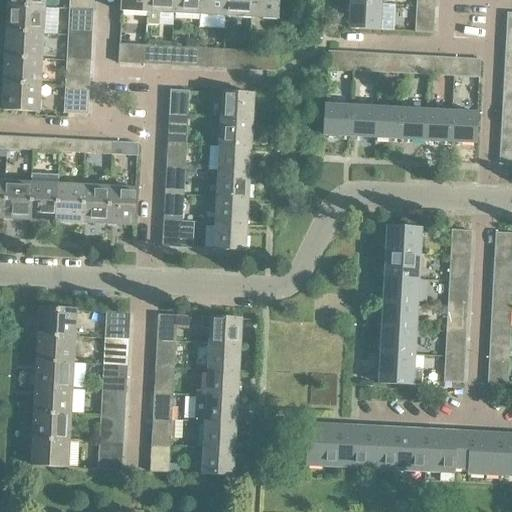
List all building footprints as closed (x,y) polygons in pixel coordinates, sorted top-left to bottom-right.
[(45,0),(8,0),(8,8),(45,10),(45,0)] [(94,0),(69,0),(69,11),(93,12),(94,0)] [(147,17),(148,0),(121,0),(121,15),(147,17)] [(148,0),(147,17),(173,18),(174,0),(148,0)] [(174,0),(173,18),(199,19),(200,0),(174,0)] [(226,0),(200,0),(199,19),(225,21),(226,0)] [(252,0),(226,0),(225,21),(251,22),(252,0)] [(252,0),(251,22),(278,23),(279,0),(252,0)] [(416,0),(417,9),(434,10),(434,0),(416,0)] [(382,7),(351,5),(350,31),(380,32),(382,7)] [(45,10),(8,8),(7,34),(44,36),(45,10)] [(434,10),(417,9),(415,34),(433,34),(434,10)] [(69,11),(67,37),(92,38),(93,12),(69,11)] [(7,34),(5,60),(42,62),(44,36),(7,34)] [(67,37),(66,63),(90,64),(92,38),(67,37)] [(145,66),(146,47),(137,47),(136,66),(145,66)] [(170,68),(172,49),(163,48),(162,67),(170,68)] [(196,69),(197,50),(189,50),(188,68),(196,69)] [(222,70),(223,52),(215,51),(214,70),(222,70)] [(248,72),(249,53),(241,52),(240,71),(248,72)] [(329,53),(328,72),(340,72),(353,73),(354,55),(329,53)] [(275,73),(276,54),(268,54),(267,73),(275,73)] [(354,55),(353,73),(379,74),(380,56),(354,55)] [(380,56),(379,74),(404,76),(405,57),(380,56)] [(405,57),(404,76),(428,77),(429,59),(405,57)] [(455,60),(429,59),(428,77),(454,78),(455,60)] [(5,60),(4,86),(41,88),(42,62),(5,60)] [(133,76),(132,60),(119,60),(119,76),(133,76)] [(481,61),(455,60),(454,78),(480,80),(481,61)] [(90,64),(66,63),(64,89),(89,90),(90,64)] [(41,88),(4,86),(2,112),(40,114),(41,88)] [(89,90),(64,89),(63,115),(87,116),(89,90)] [(511,91),(504,91),(502,116),(511,116),(511,91)] [(222,96),(221,122),(253,124),(254,98),(222,96)] [(349,139),(351,109),(326,108),(325,138),(349,139)] [(377,111),(351,109),(349,139),(375,141),(377,111)] [(170,110),(169,119),(188,120),(189,111),(170,110)] [(377,111),(375,141),(401,142),(402,112),(377,111)] [(426,113),(402,112),(401,142),(425,143),(426,113)] [(426,113),(425,143),(450,145),(452,115),(426,113)] [(478,116),(452,115),(450,145),(477,146),(478,116)] [(511,116),(502,116),(501,141),(511,141),(511,116)] [(253,124),(221,122),(219,148),(252,150),(253,124)] [(168,136),(168,145),(187,146),(187,137),(168,136)] [(0,151),(8,151),(9,139),(0,138),(0,151)] [(35,141),(9,139),(8,151),(34,153),(35,141)] [(61,142),(35,141),(34,153),(60,154),(61,142)] [(511,141),(501,141),(500,166),(511,166),(511,141)] [(87,144),(61,142),(60,154),(86,156),(87,144)] [(87,144),(86,156),(112,157),(113,145),(87,144)] [(113,145),(112,157),(138,158),(139,146),(113,145)] [(219,148),(218,174),(250,175),(252,150),(219,148)] [(167,162),(167,171),(185,172),(186,163),(167,162)] [(250,175),(218,174),(217,200),(249,201),(250,175)] [(32,185),(6,184),(4,221),(30,223),(32,185)] [(58,187),(32,185),(30,223),(56,224),(58,187)] [(84,188),(58,187),(56,224),(82,226),(84,188)] [(84,188),(82,226),(108,227),(110,189),(84,188)] [(166,188),(165,197),(184,198),(184,189),(166,188)] [(136,191),(110,189),(108,227),(134,228),(136,191)] [(249,201),(217,200),(215,226),(248,227),(249,201)] [(164,223),(182,223),(183,215),(164,214),(164,223)] [(248,227),(215,226),(214,252),(246,254),(248,227)] [(387,254),(420,256),(421,231),(389,229),(387,254)] [(450,258),(470,259),(472,234),(452,233),(450,258)] [(511,236),(496,235),(495,260),(511,260),(511,236)] [(163,240),(162,249),(181,250),(181,241),(163,240)] [(420,256),(387,254),(386,277),(418,279),(420,256)] [(450,258),(449,281),(469,282),(470,259),(450,258)] [(511,260),(495,260),(494,283),(511,284),(511,260)] [(418,279),(386,277),(385,302),(417,303),(418,279)] [(469,282),(449,281),(448,305),(468,306),(469,282)] [(511,284),(494,283),(492,307),(511,308),(511,284)] [(417,303),(385,302),(384,331),(416,333),(417,303)] [(468,306),(448,305),(446,334),(466,335),(468,306)] [(511,308),(492,307),(491,337),(511,338),(511,325),(511,310),(511,308)] [(40,311),(38,338),(76,340),(77,313),(40,311)] [(106,315),(105,341),(129,343),(130,316),(106,315)] [(159,318),(157,344),(176,345),(177,319),(159,318)] [(208,347),(241,349),(243,323),(202,321),(201,330),(209,330),(208,347)] [(384,331),(382,356),(415,358),(416,333),(384,331)] [(466,335),(446,334),(445,359),(465,360),(466,335)] [(491,337),(489,362),(509,363),(511,338),(491,337)] [(38,338),(37,364),(74,366),(76,340),(38,338)] [(105,341),(103,368),(127,369),(129,343),(105,341)] [(208,347),(207,373),(240,375),(241,349),(208,347)] [(415,358),(382,356),(381,386),(421,388),(421,372),(414,372),(415,358)] [(465,360),(445,359),(444,384),(464,385),(465,360)] [(156,362),(156,370),(175,371),(175,363),(156,362)] [(509,363),(489,362),(488,386),(508,387),(509,363)] [(37,364),(36,390),(73,392),(74,366),(37,364)] [(127,369),(103,368),(103,381),(127,382),(127,369)] [(240,375),(207,373),(205,399),(239,401),(240,375)] [(155,388),(155,396),(173,397),(174,389),(155,388)] [(73,392),(36,390),(34,416),(71,418),(73,392)] [(126,395),(102,394),(101,407),(125,408),(126,395)] [(205,399),(204,425),(237,427),(239,401),(205,399)] [(154,414),(153,422),(172,423),(172,415),(154,414)] [(34,416),(33,442),(70,444),(71,418),(34,416)] [(124,421),(101,419),(99,445),(123,447),(124,421)] [(153,422),(152,448),(171,449),(172,423),(153,422)] [(237,427),(204,425),(203,451),(236,453),(237,427)] [(334,469),(336,428),(310,427),(308,467),(334,469)] [(336,428),(334,469),(363,470),(366,430),(336,428)] [(366,430),(363,470),(394,472),(396,431),(366,430)] [(396,431),(394,472),(423,473),(425,433),(396,431)] [(425,433),(423,473),(455,475),(455,469),(461,470),(463,435),(425,433)] [(499,437),(463,435),(461,470),(470,470),(470,476),(497,477),(499,437)] [(511,437),(499,437),(497,477),(511,477),(511,437)] [(70,444),(33,442),(31,468),(68,470),(70,444)] [(123,447),(99,445),(98,471),(122,472),(123,447)] [(236,453),(203,451),(201,478),(234,479),(236,453)] [(151,466),(151,474),(169,475),(170,467),(151,466)]
